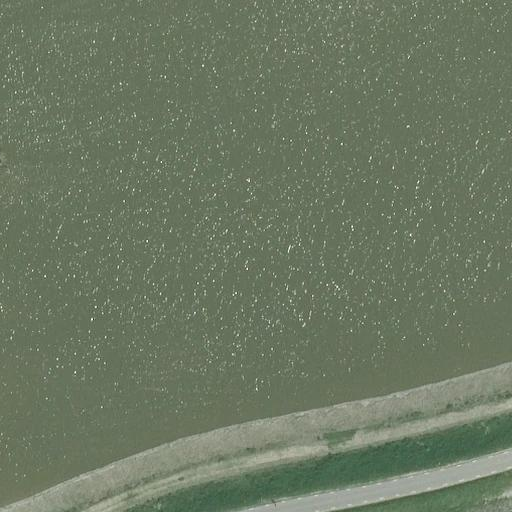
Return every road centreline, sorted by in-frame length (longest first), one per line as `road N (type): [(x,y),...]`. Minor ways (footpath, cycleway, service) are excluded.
road 1 (track): [(511,401),(96,511)]
road 2 (tertiary): [(274,511),(511,459)]
